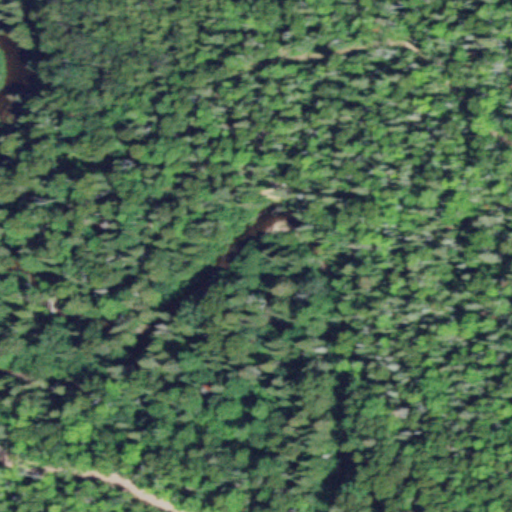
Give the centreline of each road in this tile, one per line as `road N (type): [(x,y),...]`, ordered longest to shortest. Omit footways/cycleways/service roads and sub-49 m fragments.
road 1 (track): [(511,149),(405,47),(231,76),(158,148)]
road 2 (residential): [(0,443),(26,460),(105,457),(204,511)]
